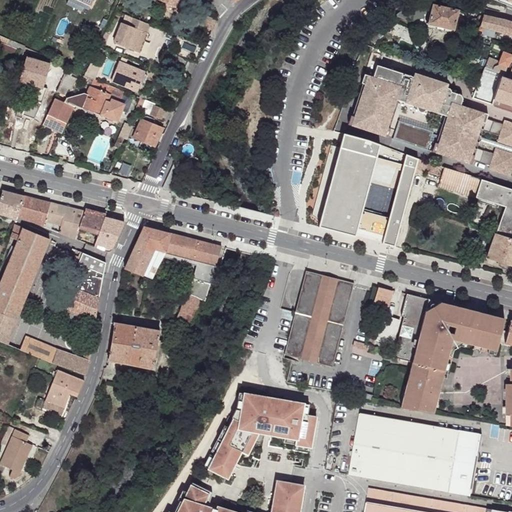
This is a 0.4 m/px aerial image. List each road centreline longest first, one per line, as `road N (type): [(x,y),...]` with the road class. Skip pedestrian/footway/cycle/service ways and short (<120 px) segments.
road 1 (tertiary): [(143,203),(119,260),(90,396),(43,481),(0,505)]
road 2 (unclassified): [(357,0),(322,41),(304,83),(285,170),(288,241)]
road 3 (unclassified): [(288,241),(511,301)]
road 4 (tertiary): [(232,13),(143,203)]
road 5 (unclassified): [(143,203),(288,241)]
road 6 (residential): [(143,203),(0,169)]
